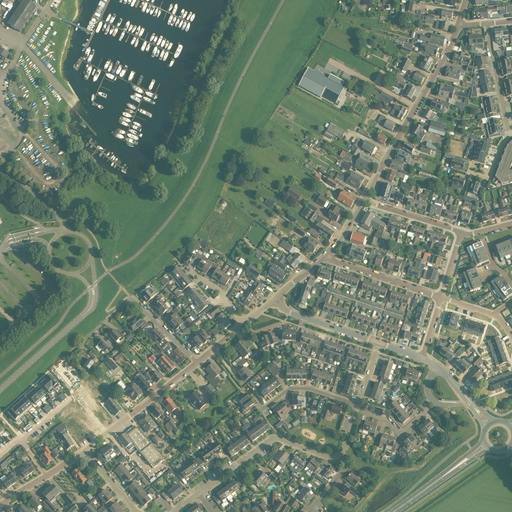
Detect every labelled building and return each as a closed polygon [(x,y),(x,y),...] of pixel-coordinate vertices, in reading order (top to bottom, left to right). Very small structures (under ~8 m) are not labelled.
[(15,0),(21,4),(7,24),(20,33),(37,8),(33,5),(35,1),(34,0),(15,0)] [(407,2),(405,12),(412,13),(414,3),(407,2)] [(490,15),(488,15),(488,13),(492,13),(491,10),(497,10),(497,11),(501,11),(501,15),(505,15),(504,6),(487,7),(488,10),(480,10),(480,20),(490,20),(490,15)] [(451,19),(453,12),(443,10),(442,17),(451,19)] [(447,33),(449,24),(443,22),(442,23),(437,22),(435,29),(440,30),(440,31),(447,33)] [(432,34),(431,38),(415,33),(414,35),(412,35),(411,38),(443,47),(445,38),(432,34)] [(469,37),(469,43),(470,47),(472,47),(483,50),(482,36),(472,36),(469,37)] [(406,44),(396,40),(395,43),(402,46),(412,50),(413,46),(406,43),(406,44)] [(423,48),(437,53),(438,48),(424,44),(421,43),(420,46),(423,47),(423,48)] [(471,53),(472,47),(470,47),(469,43),(466,44),(464,51),(471,53)] [(9,53),(0,48),(0,55),(6,59),(9,53)] [(437,53),(423,48),(422,52),(435,57),(437,53)] [(454,57),(470,63),(471,60),(464,57),(464,55),(459,53),(458,55),(455,54),(454,57)] [(423,64),(430,67),(433,62),(426,57),(423,64)] [(470,63),(454,57),(452,63),(458,64),(459,63),(461,64),(468,66),(470,63)] [(477,71),(485,69),(484,66),(487,65),(487,62),(487,61),(487,59),(486,59),(486,58),(476,60),(478,67),(476,67),(476,68),(475,71),(477,71)] [(502,70),(511,67),(511,60),(511,58),(505,59),(506,62),(500,63),(502,70)] [(399,69),(406,72),(410,66),(403,62),(399,69)] [(430,67),(423,64),(421,66),(419,64),(417,67),(427,73),(430,67)] [(509,79),(511,78),(511,67),(502,70),(503,77),(509,76),(509,79)] [(446,73),(463,77),(460,76),(461,72),(447,68),(446,73)] [(321,97),(335,105),(344,89),(341,87),(343,84),(330,76),(327,80),(307,69),(298,87),(320,99),(321,97)] [(421,84),(424,78),(412,71),(408,77),(413,80),(421,84)] [(480,81),(490,79),(489,72),(479,74),(480,81)] [(411,100),(416,90),(403,83),(405,79),(397,75),(395,79),(397,80),(394,85),(403,90),(404,91),(402,95),(411,100)] [(462,86),(471,88),(472,86),(473,79),(471,78),(470,82),(466,81),(466,83),(463,82),(462,86)] [(490,79),(480,81),(482,88),(491,86),(490,79)] [(437,91),(453,95),(468,99),(469,95),(454,92),(454,90),(443,87),(444,87),(439,86),(437,91)] [(491,86),(482,88),(483,95),(493,93),(491,86)] [(453,95),(437,91),(436,96),(441,98),(441,97),(451,100),(453,95)] [(385,101),(391,104),(394,99),(381,92),(379,94),(376,92),(375,95),(378,97),(377,99),(384,103),(385,101)] [(483,109),(495,106),(494,100),(488,101),(487,97),(481,99),(483,109)] [(448,109),(450,104),(441,101),(440,104),(433,101),(431,107),(440,111),(442,106),(448,109)] [(393,106),(391,109),(387,106),(386,107),(390,109),(391,109),(393,110),(393,111),(403,116),(406,111),(400,107),(399,107),(396,105),(395,107),(393,106)] [(495,106),(483,109),(485,119),(491,118),(491,114),(496,113),(495,106)] [(428,120),(430,117),(432,118),(435,114),(428,110),(423,117),(428,120)] [(403,116),(393,111),(390,115),(401,121),(403,116)] [(382,125),(384,126),(384,127),(392,131),(395,125),(385,119),(386,118),(381,115),(377,122),(382,124),(382,125)] [(491,118),(485,119),(487,129),(499,127),(498,120),(492,121),(491,118)] [(442,124),(432,121),(430,127),(440,130),(440,129),(442,124)] [(346,132),(331,123),(327,131),(341,139),(346,132)] [(412,133),(418,136),(416,140),(420,143),(425,135),(424,130),(423,129),(422,129),(416,126),(412,133)] [(445,135),(448,136),(449,135),(451,135),(451,133),(440,129),(440,130),(430,127),(428,132),(444,137),(445,135)] [(499,127),(487,129),(489,139),(496,138),(495,135),(500,133),(499,127)] [(358,132),(367,137),(369,134),(360,129),(358,132)] [(384,145),(388,139),(377,133),(374,138),(377,140),(376,141),(384,145)] [(376,148),(366,142),(363,140),(361,142),(365,144),(362,149),(372,155),(376,148)] [(511,141),(509,144),(508,145),(507,144),(494,177),(495,178),(493,182),(497,187),(502,185),(502,186),(511,183),(511,141)] [(427,142),(426,148),(444,153),(445,149),(442,148),(442,147),(438,145),(427,142)] [(412,154),(415,148),(406,143),(403,149),(412,154)] [(354,145),(351,150),(358,154),(360,151),(361,148),(357,146),(356,147),(354,145)] [(352,156),(343,151),(340,157),(343,159),(343,160),(348,163),(352,156)] [(405,163),(408,154),(398,151),(395,160),(405,163)] [(358,159),(372,167),(374,162),(361,155),(358,159)] [(372,167),(358,159),(356,164),(369,171),(372,167)] [(464,165),(465,162),(453,159),(452,163),(451,164),(450,166),(451,168),(453,167),(462,170),(463,168),(464,169),(465,165),(464,165)] [(352,166),(343,161),(341,164),(342,165),(342,166),(346,169),(349,171),(352,166)] [(390,168),(400,171),(400,173),(405,175),(406,172),(401,170),(403,164),(392,161),(390,168)] [(392,182),(395,176),(404,179),(405,175),(400,173),(392,171),(391,174),(389,173),(386,180),(392,182)] [(349,177),(361,184),(365,179),(352,172),(349,177)] [(442,178),(420,172),(419,175),(433,179),(432,181),(437,183),(438,180),(441,181),(442,178)] [(345,176),(339,173),(336,178),(342,182),(345,176)] [(361,184),(349,177),(346,183),(358,190),(361,184)] [(463,179),(463,178),(458,177),(458,178),(455,177),(454,180),(453,179),(452,183),(452,184),(452,185),(459,187),(458,189),(462,190),(462,188),(463,188),(466,180),(463,179)] [(338,184),(329,178),(326,183),(335,189),(338,184)] [(411,191),(413,186),(402,182),(400,187),(409,190),(411,191)] [(477,194),(480,185),(473,182),(469,192),(477,194)] [(392,192),(393,188),(383,185),(379,198),(392,202),(392,200),(405,203),(407,196),(392,192)] [(287,194),(297,201),(301,196),(294,192),(295,191),(290,189),(287,194)] [(341,195),(353,203),(356,199),(344,191),(341,195)] [(313,200),(316,202),(323,207),(328,200),(320,195),(320,196),(317,194),(313,200)] [(415,201),(413,208),(419,210),(424,196),(420,194),(419,199),(418,202),(415,201)] [(353,203),(341,195),(338,200),(350,208),(353,203)] [(424,196),(419,210),(425,212),(427,205),(424,204),(426,201),(427,197),(424,196)] [(510,209),(506,210),(506,207),(505,207),(503,200),(503,198),(501,198),(503,208),(504,210),(506,217),(511,215),(510,209)] [(413,208),(415,201),(409,199),(407,206),(413,208)] [(439,201),(435,215),(440,216),(443,209),(440,208),(441,205),(442,205),(443,202),(442,202),(443,200),(440,199),(439,201)] [(271,200),(268,205),(272,208),(276,203),(271,200)] [(435,215),(439,201),(435,200),(434,203),(435,203),(434,206),(432,205),(430,213),(435,215)] [(307,207),(315,213),(318,209),(309,204),(307,207)] [(328,216),(336,222),(340,215),(337,213),(340,210),(331,204),(327,211),(326,212),(326,214),(326,215),(327,216),(328,216)] [(450,220),(454,206),(451,205),(450,209),(449,212),(446,211),(444,218),(450,220)] [(454,206),(450,220),(456,222),(458,215),(455,214),(456,211),(457,211),(458,207),(454,206)] [(313,224),(319,216),(306,207),(301,215),(313,224)] [(483,223),(489,221),(487,212),(489,212),(489,211),(488,208),(484,209),(485,212),(484,212),(484,216),(481,216),(483,223)] [(499,219),(506,217),(504,210),(498,212),(499,219)] [(494,213),(490,214),(490,211),(489,211),(489,212),(487,212),(489,221),(496,220),(494,213)] [(368,227),(371,229),(370,230),(376,234),(374,238),(381,240),(381,239),(382,240),(384,233),(383,233),(386,225),(374,218),(374,217),(367,213),(361,223),(368,227)] [(470,219),(471,214),(467,213),(466,218),(462,217),(460,223),(468,225),(470,219)] [(391,227),(391,229),(394,230),(394,228),(396,222),(390,220),(388,226),(391,227)] [(317,239),(320,235),(329,241),(334,233),(319,222),(314,230),(312,229),(311,229),(308,233),(317,239)] [(398,232),(400,232),(400,230),(402,224),(396,222),(394,228),(397,229),(397,231),(398,232)] [(402,224),(400,230),(407,232),(409,226),(402,224)] [(295,231),(304,237),(307,233),(298,227),(295,231)] [(414,237),(416,237),(416,236),(417,235),(419,229),(412,227),(410,233),(414,234),(413,236),(414,237)] [(416,237),(418,238),(419,238),(420,236),(423,237),(425,231),(419,229),(417,235),(416,236),(416,237)] [(435,234),(429,232),(427,238),(430,239),(429,242),(432,243),(435,234)] [(363,246),(366,237),(354,233),(351,242),(363,246)] [(435,234),(432,243),(434,243),(435,243),(436,241),(439,242),(441,236),(435,234)] [(440,252),(442,253),(443,250),(444,246),(445,244),(447,238),(441,236),(439,242),(437,248),(441,249),(440,252)] [(384,241),(371,237),(368,245),(375,247),(376,244),(382,246),(384,241)] [(304,247),(309,250),(308,251),(308,252),(310,254),(311,254),(312,253),(313,253),(319,245),(310,239),(304,247)] [(303,260),(297,255),(300,252),(295,248),(284,241),(280,246),(287,251),(292,254),(290,256),(290,257),(299,264),(303,260)] [(195,242),(192,247),(197,250),(200,245),(195,242)] [(483,248),(481,244),(469,248),(471,253),(483,248)] [(510,256),(505,244),(500,245),(505,258),(510,256)] [(356,248),(357,248),(349,245),(348,249),(357,253),(357,254),(364,256),(366,252),(356,248)] [(505,258),(500,245),(496,247),(501,259),(505,258)] [(483,248),(471,253),(473,257),(485,253),(483,248)] [(352,257),(363,261),(364,256),(357,254),(357,253),(348,249),(346,255),(352,258),(352,257)] [(373,256),(371,260),(371,261),(375,262),(374,265),(380,267),(384,258),(378,256),(379,252),(375,250),(373,256)] [(201,256),(197,253),(193,257),(190,255),(183,262),(189,267),(195,259),(198,261),(201,256)] [(485,253),(473,257),(475,262),(487,257),(485,253)] [(286,260),(289,264),(294,269),(299,264),(290,257),(290,256),(289,257),(284,254),(282,257),(278,254),(275,258),(273,257),(272,258),(276,261),(283,265),(286,260)] [(201,256),(198,261),(200,262),(197,268),(201,271),(206,263),(202,260),(204,257),(201,256)] [(440,267),(442,261),(428,256),(426,263),(440,267)] [(392,271),(396,262),(390,260),(391,258),(387,257),(384,266),(387,267),(387,269),(392,271)] [(483,264),(489,262),(487,257),(475,262),(476,266),(483,264)] [(226,264),(235,270),(237,267),(228,261),(226,264)] [(285,266),(283,265),(276,261),(274,264),(275,265),(281,269),(280,271),(275,279),(281,283),(287,275),(283,273),(284,271),(285,272),(287,271),(288,269),(285,266)] [(396,262),(392,271),(398,273),(399,271),(402,272),(403,270),(404,267),(405,263),(402,262),(401,264),(396,262)] [(409,272),(408,274),(418,277),(419,274),(420,270),(423,271),(423,270),(420,269),(421,264),(416,262),(414,269),(410,267),(409,269),(409,272)] [(215,265),(213,263),(211,266),(206,263),(201,271),(206,274),(210,268),(212,270),(215,265)] [(268,275),(275,279),(280,271),(281,269),(275,265),(274,265),(270,263),(267,266),(272,270),(268,275)] [(211,277),(216,280),(221,273),(216,270),(218,267),(215,265),(212,270),(215,271),(211,277)] [(261,272),(251,265),(247,271),(257,278),(261,272)] [(438,273),(436,272),(437,269),(432,267),(431,270),(429,270),(427,278),(429,279),(429,280),(435,282),(438,273)] [(172,280),(181,272),(178,268),(169,276),(172,280)] [(221,283),(225,276),(223,274),(224,272),(222,270),(221,273),(216,280),(221,283)] [(323,279),(326,272),(320,270),(317,277),(323,279)] [(465,279),(477,274),(475,270),(463,274),(465,279)] [(176,283),(185,276),(181,272),(172,280),(176,283)] [(326,272),(323,279),(329,281),(332,274),(326,272)] [(339,282),(342,275),(336,273),(333,280),(339,282)] [(477,274),(465,279),(467,283),(479,279),(477,274)] [(345,284),(347,277),(342,275),(339,282),(345,284)] [(179,287),(188,280),(185,276),(176,283),(179,287)] [(232,276),(230,279),(225,276),(221,283),(225,286),(226,285),(228,287),(234,278),(232,276)] [(351,286),(353,279),(347,277),(345,284),(351,286)] [(164,286),(168,283),(164,278),(160,281),(164,286)] [(495,289),(505,282),(503,278),(492,286),(495,289)] [(353,279),(351,286),(357,288),(359,281),(353,279)] [(479,279),(467,283),(469,288),(481,283),(479,279)] [(188,280),(179,287),(182,292),(191,284),(188,280)] [(263,288),(261,287),(263,284),(256,280),(251,288),(260,293),(263,288)] [(505,282),(495,289),(498,293),(508,286),(505,282)] [(302,291),(311,295),(311,294),(313,288),(314,286),(307,283),(306,286),(304,285),(302,291)] [(368,292),(370,285),(364,283),(362,290),(368,292)] [(470,292),(482,288),(481,283),(469,288),(470,292)] [(373,294),(376,287),(370,285),(368,292),(373,294)] [(508,286),(498,293),(501,297),(511,290),(508,286)] [(379,296),(382,289),(376,287),(373,294),(379,296)] [(260,293),(251,288),(248,292),(246,291),(256,298),(260,293)] [(147,303),(156,295),(151,289),(142,297),(147,303)] [(190,299),(197,294),(193,289),(186,295),(189,298),(187,299),(188,301),(190,299)] [(382,289),(379,296),(385,298),(388,291),(382,289)] [(511,291),(511,290),(501,297),(503,301),(511,295),(511,291)] [(256,298),(246,291),(243,296),(251,302),(254,297),(256,298)] [(300,298),(307,300),(309,294),(311,295),(302,291),(300,298)] [(396,301),(398,294),(392,292),(390,299),(396,301)] [(197,294),(190,299),(193,303),(193,304),(200,298),(197,294)] [(245,308),(246,306),(248,307),(251,302),(243,296),(240,294),(237,300),(239,302),(238,304),(245,308)] [(402,303),(404,296),(398,294),(396,301),(402,303)] [(157,311),(164,305),(160,300),(163,298),(161,296),(155,301),(157,303),(153,307),(155,310),(156,309),(157,311)] [(404,296),(402,303),(408,305),(410,298),(404,296)] [(195,309),(204,302),(200,298),(193,304),(193,303),(192,305),(195,309)] [(307,300),(300,298),(298,304),(305,306),(307,300)] [(422,302),(421,305),(417,303),(418,300),(415,299),(413,305),(416,306),(420,308),(421,308),(427,310),(429,304),(422,302)] [(204,302),(195,309),(198,314),(207,307),(204,302)] [(329,313),(331,306),(325,304),(323,311),(329,313)] [(164,305),(157,311),(159,313),(158,313),(161,316),(165,312),(167,314),(173,309),(171,307),(168,309),(164,305)] [(178,306),(173,311),(176,314),(181,310),(178,306)] [(331,306),(329,313),(335,315),(337,308),(331,306)] [(213,318),(219,313),(220,312),(215,307),(210,311),(208,308),(205,311),(207,314),(208,313),(213,318)] [(337,308),(335,315),(341,317),(343,310),(337,308)] [(343,310),(341,317),(347,319),(349,312),(343,310)] [(189,314),(194,320),(196,319),(197,318),(192,312),(191,313),(189,314)] [(217,319),(221,324),(219,325),(223,330),(230,324),(222,314),(221,315),(219,313),(213,318),(215,320),(217,319)] [(449,313),(447,320),(457,323),(457,322),(458,320),(459,321),(460,317),(449,313)] [(357,323),(360,316),(353,314),(351,321),(357,323)] [(171,326),(179,319),(175,315),(167,322),(171,326)] [(360,316),(357,323),(363,325),(365,318),(360,316)] [(144,321),(142,323),(137,318),(128,325),(133,332),(139,327),(141,329),(147,324),(144,321)] [(192,321),(189,318),(183,323),(187,326),(192,321)] [(365,318),(363,325),(369,327),(371,320),(365,318)] [(404,325),(407,325),(414,328),(417,329),(417,328),(418,326),(422,328),(424,322),(417,319),(415,318),(413,324),(405,321),(404,325)] [(176,331),(183,324),(179,319),(171,326),(176,331)] [(371,320),(369,327),(375,329),(377,322),(371,320)] [(457,323),(447,320),(445,326),(456,329),(457,325),(457,323)] [(473,322),(467,320),(465,325),(464,329),(464,331),(466,331),(466,332),(469,333),(473,322)] [(476,335),(479,324),(473,322),(469,333),(473,335),(474,334),(476,335)] [(385,332),(388,325),(388,323),(386,323),(385,324),(382,323),(379,330),(385,332)] [(400,329),(397,328),(398,325),(394,324),(393,327),(394,327),(391,334),(397,336),(400,329)] [(486,326),(479,324),(476,335),(478,336),(482,338),(486,326)] [(388,325),(385,332),(391,334),(394,327),(393,327),(388,325)] [(407,325),(404,325),(401,333),(404,334),(406,327),(413,330),(414,328),(407,325)] [(211,332),(215,337),(220,333),(216,328),(211,332)] [(412,334),(410,341),(417,343),(419,337),(415,335),(417,331),(419,332),(420,329),(417,328),(417,329),(414,328),(413,330),(412,334)] [(150,335),(156,341),(155,342),(158,345),(157,345),(160,348),(166,342),(163,339),(164,339),(155,330),(150,335)] [(109,335),(116,343),(119,340),(120,342),(124,338),(120,334),(118,336),(114,331),(109,335)] [(201,333),(200,332),(195,335),(197,338),(203,345),(208,341),(206,339),(208,337),(203,331),(201,333)] [(288,341),(288,331),(282,331),(282,337),(277,337),(277,338),(279,343),(280,346),(284,344),(284,341),(288,341)] [(288,331),(288,341),(292,342),(292,347),(292,348),(294,349),(295,349),(296,346),(300,334),(298,338),(295,338),(295,332),(288,331)] [(410,341),(412,334),(406,332),(404,338),(410,341)] [(267,337),(270,346),(274,345),(275,347),(280,346),(279,343),(277,338),(274,338),(273,334),(267,337)] [(304,345),(307,336),(302,334),(302,335),(300,334),(296,346),(300,348),(302,344),(304,345)] [(195,335),(190,339),(192,340),(189,342),(194,348),(197,346),(198,348),(203,345),(197,338),(195,335)] [(270,346),(267,337),(255,341),(262,349),(263,351),(268,350),(267,347),(270,346)] [(313,348),(316,339),(312,337),(307,350),(309,351),(311,347),(313,348)] [(490,348),(501,344),(498,338),(487,342),(489,346),(490,346),(490,348)] [(445,357),(449,352),(454,346),(454,345),(458,340),(451,339),(449,342),(451,344),(447,350),(444,347),(440,353),(445,357)] [(114,348),(109,343),(106,345),(102,341),(97,345),(104,353),(108,349),(110,351),(114,348)] [(244,359),(251,353),(242,341),(234,347),(244,359)] [(160,348),(163,351),(169,345),(166,342),(160,348)] [(324,356),(325,352),(327,353),(330,344),(326,342),(323,351),(321,355),(324,356)] [(331,358),(335,345),(330,344),(327,353),(330,354),(327,362),(329,363),(330,358),(331,358)] [(503,350),(501,344),(490,348),(491,350),(490,350),(492,354),(503,350)] [(160,348),(157,345),(155,348),(161,354),(163,351),(160,348)] [(336,356),(340,347),(335,345),(331,358),(333,359),(334,355),(336,356)] [(471,345),(465,350),(468,353),(470,350),(474,354),(476,352),(471,345)] [(449,352),(445,357),(451,362),(454,358),(456,360),(465,350),(462,347),(454,355),(449,352)] [(180,364),(185,359),(175,350),(170,355),(180,364)] [(347,364),(348,360),(351,360),(354,351),(349,350),(346,359),(345,363),(347,364)] [(495,360),(505,356),(503,350),(492,354),(493,358),(494,358),(495,360)] [(88,370),(93,363),(97,358),(91,352),(88,354),(92,359),(90,361),(88,360),(83,367),(88,370)] [(360,363),(363,354),(358,353),(354,366),(356,366),(357,363),(360,363)] [(161,359),(172,371),(176,367),(165,356),(161,359)] [(455,365),(459,369),(470,358),(467,356),(467,357),(466,357),(466,358),(465,357),(461,361),(460,360),(455,365)] [(472,364),(475,366),(476,365),(481,360),(479,356),(472,364)] [(507,362),(505,356),(495,360),(496,362),(495,363),(496,367),(507,362)] [(232,364),(234,366),(237,364),(243,359),(241,357),(232,364)] [(469,369),(467,367),(474,359),(471,357),(470,358),(459,369),(464,374),(469,369)] [(105,363),(111,369),(115,365),(110,359),(105,363)] [(172,371),(161,359),(157,363),(168,374),(172,371)] [(240,368),(246,363),(243,359),(237,364),(240,368)] [(483,374),(480,371),(482,369),(479,366),(483,362),(481,360),(476,365),(478,367),(467,378),(474,384),(483,374)] [(383,367),(392,370),(393,365),(385,362),(383,367)] [(217,377),(220,374),(217,370),(216,370),(212,365),(205,370),(209,375),(205,378),(214,388),(221,382),(217,377)] [(157,372),(155,374),(151,370),(147,374),(142,369),(140,371),(149,382),(152,378),(157,383),(162,379),(157,372)] [(244,382),(251,377),(244,369),(238,374),(244,382)] [(318,373),(315,382),(320,384),(324,370),(322,369),(321,374),(318,373)] [(407,382),(408,379),(411,380),(414,372),(408,370),(406,375),(403,374),(401,380),(407,382)] [(135,381),(145,392),(150,388),(144,381),(146,379),(139,372),(137,374),(133,378),(135,381)] [(390,375),(382,372),(380,377),(388,380),(390,375)] [(421,380),(418,379),(420,373),(414,372),(411,380),(414,382),(414,384),(419,386),(421,380)] [(331,373),(330,377),(327,376),(324,385),(329,387),(333,374),(331,373)] [(343,376),(347,377),(347,380),(356,383),(357,378),(344,374),(343,376)] [(504,387),(510,385),(506,374),(506,375),(504,375),(500,376),(504,387)] [(50,376),(46,380),(54,390),(59,386),(50,376)] [(269,379),(276,389),(280,385),(273,376),(269,379)] [(494,379),(498,389),(504,387),(500,376),(496,377),(496,378),(494,379)] [(264,382),(272,392),(276,389),(269,379),(264,382)] [(492,392),(498,389),(494,379),(492,380),(491,379),(488,381),(492,392)] [(46,380),(41,384),(50,394),(54,390),(46,380)] [(87,380),(78,388),(82,393),(91,385),(87,380)] [(117,383),(122,389),(125,387),(120,381),(117,383)] [(260,385),(268,395),(272,392),(264,382),(260,385)] [(343,389),(353,392),(354,387),(341,383),(340,385),(344,386),(343,389)] [(374,388),(382,391),(384,386),(376,383),(374,388)] [(124,391),(118,384),(114,387),(120,395),(124,391)] [(134,401),(142,393),(135,384),(126,391),(134,401)] [(91,385),(82,393),(86,397),(95,390),(91,385)] [(268,395),(260,385),(256,388),(264,398),(268,395)] [(207,386),(201,391),(208,399),(214,394),(210,390),(207,387),(207,386)] [(33,391),(32,392),(40,401),(45,397),(37,388),(36,389),(35,388),(32,391),(33,391)] [(95,390),(86,397),(89,402),(99,395),(95,390)] [(28,395),(27,396),(35,405),(40,401),(32,392),(31,393),(31,392),(28,395)] [(189,399),(190,400),(190,403),(194,408),(196,408),(199,411),(207,405),(197,393),(189,399)] [(381,396),(372,393),(371,399),(379,402),(381,396)] [(99,395),(89,402),(93,407),(103,400),(99,395)] [(241,405),(249,400),(245,395),(241,397),(240,395),(233,400),(234,403),(235,402),(236,403),(237,404),(239,402),(241,405)] [(305,408),(305,398),(301,398),(301,397),(292,397),(292,406),(301,406),(301,408),(305,408)] [(115,416),(122,411),(111,398),(105,404),(115,416)] [(25,399),(20,402),(27,410),(31,406),(25,399)] [(169,399),(162,404),(170,414),(174,410),(176,413),(175,413),(180,420),(181,418),(184,416),(179,410),(178,410),(169,399)] [(249,400),(241,405),(244,408),(241,410),(242,413),(244,415),(251,410),(249,407),(253,405),(249,400)] [(313,410),(313,411),(320,414),(324,402),(320,401),(319,402),(314,400),(311,410),(313,410)] [(20,402),(16,406),(23,413),(27,410),(20,402)] [(392,412),(399,406),(396,402),(389,408),(392,412)] [(280,417),(285,413),(286,414),(289,413),(291,411),(287,406),(285,408),(283,405),(279,408),(278,407),(274,410),(280,417)] [(333,405),(331,412),(324,410),(321,419),(327,421),(328,416),(332,417),(333,414),(339,416),(341,408),(333,405)] [(16,406),(12,410),(19,417),(23,413),(16,406)] [(399,406),(392,412),(396,416),(403,410),(399,406)] [(78,408),(70,415),(72,418),(81,411),(78,408)] [(165,418),(157,408),(152,412),(157,419),(160,417),(162,420),(165,418)] [(405,412),(410,417),(414,413),(410,408),(405,412)] [(12,410),(8,413),(15,421),(19,417),(12,410)] [(403,410),(396,416),(399,420),(406,414),(403,410)] [(81,411),(72,418),(75,421),(83,414),(81,411)] [(83,414),(75,421),(77,424),(86,417),(83,414)] [(406,414),(399,420),(403,424),(410,418),(406,414)] [(143,419),(149,425),(150,424),(153,427),(151,428),(152,429),(155,426),(147,416),(143,419)] [(149,425),(143,419),(138,423),(147,433),(152,429),(151,428),(153,427),(150,424),(149,425)] [(227,423),(233,432),(236,437),(238,435),(235,431),(230,424),(233,422),(232,420),(227,423)] [(429,431),(434,427),(436,430),(438,428),(434,423),(432,425),(428,420),(423,425),(429,431)] [(167,424),(169,426),(166,429),(169,433),(172,430),(175,434),(179,431),(171,421),(167,424)] [(86,425),(81,429),(88,438),(91,436),(90,435),(93,433),(88,427),(90,425),(87,422),(85,423),(86,425)] [(260,425),(265,433),(269,429),(264,422),(260,425)] [(362,434),(363,431),(369,433),(372,424),(366,422),(364,428),(361,427),(359,433),(362,434)] [(65,428),(62,424),(56,429),(59,433),(66,428),(65,428)] [(372,424),(369,433),(372,434),(371,436),(377,439),(379,433),(376,432),(378,426),(372,424)] [(193,425),(190,428),(197,437),(201,435),(193,425)] [(265,433),(260,425),(255,429),(261,436),(265,433)] [(418,429),(422,434),(420,435),(424,440),(428,437),(431,440),(434,437),(429,431),(423,425),(418,429)] [(124,434),(117,440),(125,449),(128,447),(130,450),(134,447),(150,466),(151,465),(153,468),(163,460),(161,457),(137,427),(128,434),(126,436),(124,434)] [(75,431),(73,432),(76,436),(78,435),(83,441),(86,439),(86,440),(88,438),(81,429),(76,433),(75,431)] [(261,436),(255,429),(251,432),(256,439),(261,436)] [(66,451),(74,446),(64,431),(56,436),(59,439),(58,440),(66,451)] [(256,439),(251,432),(247,435),(252,442),(256,439)] [(386,446),(389,437),(383,435),(381,441),(378,440),(376,446),(382,449),(383,445),(386,446)] [(411,435),(406,439),(413,447),(417,443),(419,446),(422,443),(416,436),(414,438),(411,435)] [(151,439),(156,446),(160,443),(155,436),(151,439)] [(239,441),(244,448),(249,445),(243,437),(239,441)] [(389,437),(386,446),(392,448),(391,451),(394,452),(397,446),(394,445),(396,439),(389,437)] [(177,444),(178,446),(187,441),(185,438),(177,444)] [(402,449),(408,456),(415,449),(413,447),(406,439),(402,444),(404,447),(402,449)] [(244,448),(239,441),(235,444),(240,451),(244,448)] [(240,451),(235,444),(230,447),(236,454),(240,451)] [(213,448),(218,455),(222,452),(217,445),(213,448)] [(109,446),(105,450),(110,456),(114,453),(116,455),(120,452),(115,446),(112,449),(109,446)] [(46,465),(52,461),(48,455),(51,454),(46,447),(42,450),(45,453),(40,456),(42,459),(46,465)] [(236,454),(230,447),(226,450),(231,458),(236,454)] [(214,458),(209,451),(207,452),(205,448),(203,450),(205,454),(210,461),(214,458)] [(218,455),(213,448),(209,451),(214,458),(218,455)] [(100,458),(105,464),(112,459),(110,456),(105,450),(100,453),(103,456),(100,458)] [(284,462),(289,457),(282,451),(280,454),(279,454),(274,459),(280,464),(274,470),(278,474),(287,463),(284,462)] [(210,461),(205,454),(198,459),(202,464),(205,462),(206,464),(210,461)] [(192,464),(197,471),(201,467),(193,457),(189,460),(192,463),(192,464)] [(292,459),(288,463),(290,464),(289,465),(294,469),(291,475),(294,477),(306,464),(303,462),(296,457),(293,460),(292,459)] [(306,467),(309,469),(307,471),(314,477),(316,475),(321,469),(318,467),(319,466),(312,460),(306,467)] [(33,472),(31,469),(34,467),(30,462),(27,464),(29,465),(24,468),(23,467),(29,475),(33,472)] [(114,471),(118,475),(129,466),(127,464),(124,467),(121,464),(114,471)] [(197,471),(192,464),(187,467),(193,474),(197,471)] [(130,468),(129,466),(118,475),(122,480),(129,474),(127,471),(130,468)] [(327,479),(333,471),(327,466),(323,471),(321,469),(316,475),(321,479),(322,477),(325,479),(326,478),(327,479)] [(29,475),(23,467),(16,472),(20,477),(22,475),(24,479),(29,475)] [(193,474),(187,467),(183,470),(188,477),(193,474)] [(77,470),(72,475),(77,481),(80,485),(86,481),(83,476),(82,476),(77,470)] [(188,477),(183,470),(179,473),(179,471),(176,473),(181,480),(183,478),(184,480),(188,477)] [(259,487),(267,478),(259,471),(251,481),(259,487)] [(7,479),(11,486),(16,483),(14,479),(16,477),(13,473),(10,474),(11,476),(7,479)] [(129,474),(122,480),(126,485),(133,478),(136,475),(135,473),(132,476),(129,474)] [(278,478),(272,473),(269,477),(274,482),(278,478)] [(355,487),(360,480),(351,473),(346,480),(355,487)] [(11,486),(7,479),(2,483),(1,481),(0,481),(0,484),(2,488),(4,486),(7,489),(11,486)] [(172,489),(178,497),(183,493),(180,489),(182,487),(177,480),(173,483),(175,487),(172,489)] [(230,485),(235,492),(237,494),(238,493),(239,493),(241,492),(241,491),(239,489),(238,487),(241,485),(238,480),(235,483),(234,482),(230,485)] [(305,489),(302,493),(301,493),(309,500),(309,499),(310,500),(311,500),(313,497),(313,496),(312,496),(313,495),(307,490),(309,488),(307,486),(304,484),(301,481),(299,485),(305,489)] [(132,493),(139,487),(135,483),(128,488),(132,493)] [(345,497),(349,491),(351,493),(354,489),(346,483),(344,486),(342,485),(337,490),(345,497)] [(235,492),(230,485),(225,488),(231,495),(235,492)] [(47,490),(54,498),(59,494),(52,486),(47,490)] [(139,487),(132,493),(136,498),(143,492),(139,487)] [(231,495),(225,488),(221,491),(226,498),(231,495)] [(164,492),(161,495),(166,501),(169,498),(168,497),(170,496),(173,500),(178,497),(172,489),(166,494),(164,492)] [(42,495),(49,503),(54,498),(47,490),(46,491),(45,490),(42,493),(43,494),(42,495)] [(101,501),(109,495),(105,490),(98,497),(98,496),(96,498),(97,500),(99,498),(101,501)] [(216,503),(220,500),(222,502),(226,498),(221,491),(216,495),(217,496),(215,498),(216,499),(214,500),(216,503)] [(309,501),(308,500),(309,500),(301,493),(302,493),(299,491),(296,494),(295,494),(292,492),(290,495),(298,502),(299,500),(305,504),(306,504),(307,504),(309,501)] [(143,492),(136,498),(140,502),(146,496),(143,492)] [(75,502),(68,494),(64,498),(71,506),(73,504),(75,502)] [(112,499),(109,495),(101,501),(103,503),(101,505),(103,506),(112,499)] [(149,495),(146,496),(140,502),(144,507),(153,499),(149,495)] [(35,510),(41,505),(34,498),(29,502),(35,510)] [(298,502),(294,499),(289,506),(293,509),(298,502)] [(257,509),(258,511),(266,511),(267,511),(264,507),(267,505),(263,500),(259,503),(258,503),(254,505),(257,508),(257,509)] [(52,511),(54,511),(56,510),(50,503),(47,506),(52,511)] [(114,511),(120,508),(116,503),(109,509),(111,511),(114,511)] [(274,508),(273,511),(279,511),(284,506),(278,503),(277,505),(274,508)]
